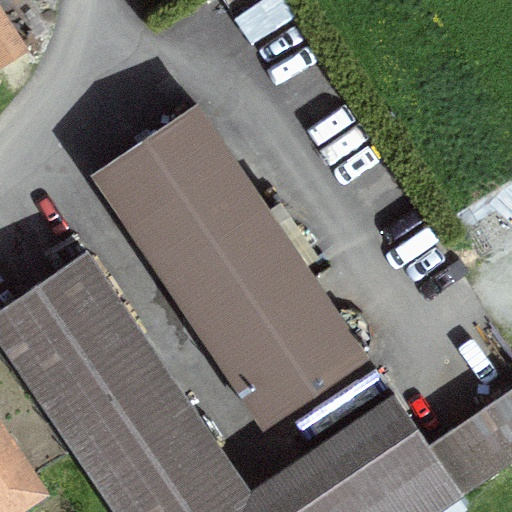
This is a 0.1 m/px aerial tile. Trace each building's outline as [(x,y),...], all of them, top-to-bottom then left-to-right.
[(0,21),(0,74),(24,60),(0,21)] [(202,111),(87,186),(260,451),(375,377),(202,111)] [(245,505),(84,271),(0,328),(0,378),(91,511),(453,511),(384,411),(245,505)] [(511,401),(431,457),(469,511),(511,480),(511,401)] [(0,511),(23,511),(43,501),(0,432),(0,511)]
